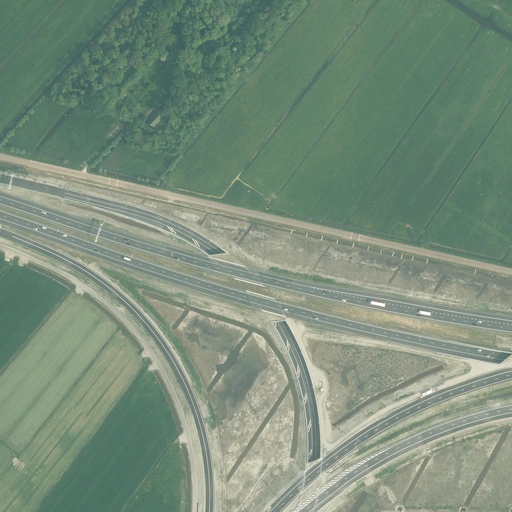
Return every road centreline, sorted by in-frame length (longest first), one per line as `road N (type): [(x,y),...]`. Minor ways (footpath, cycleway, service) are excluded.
road 1 (motorway): [(0,215),(235,293),(511,357)]
road 2 (motorway): [(511,328),(289,286),(0,200)]
road 3 (unclassified): [(511,272),(0,157)]
road 4 (motorway): [(303,511),(313,460),(309,400),(290,343),(249,283),(173,227),(0,178)]
road 5 (motorway): [(0,229),(89,271),(154,331),(200,420),(210,511)]
road 6 (motorway): [(511,374),(441,397),(365,436),(274,511)]
road 7 (motorway): [(304,511),(398,448),(511,409)]
